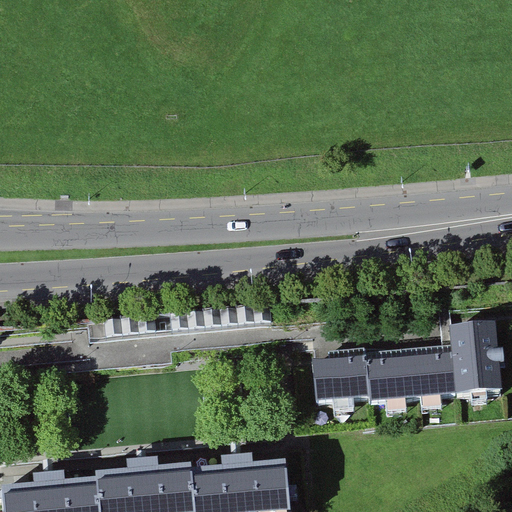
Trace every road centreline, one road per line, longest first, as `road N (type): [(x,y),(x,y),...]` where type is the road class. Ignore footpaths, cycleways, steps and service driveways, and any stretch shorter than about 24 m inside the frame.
road 1 (primary): [(0,277),(356,249),(511,227)]
road 2 (primary): [(511,203),(361,221),(0,237)]
